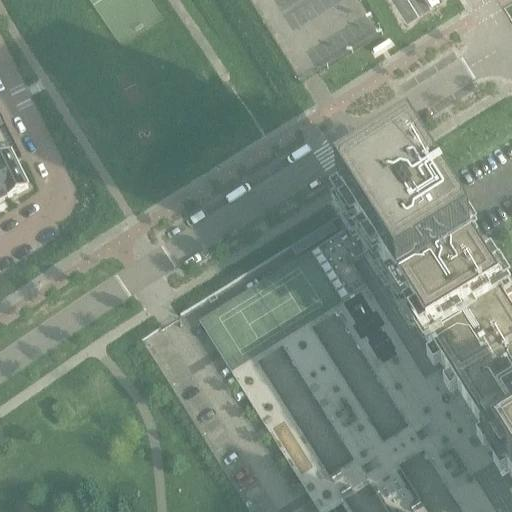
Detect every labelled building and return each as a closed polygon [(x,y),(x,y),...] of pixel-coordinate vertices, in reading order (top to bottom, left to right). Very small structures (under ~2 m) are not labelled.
[(391,40),(370,53),(374,60),(396,47),(391,40)] [(29,190),(6,144),(0,147),(0,183),(8,200),(29,190)] [(417,167),(376,193),(344,213),(511,479),(511,326),(498,305),(502,302),(417,167)] [(8,200),(0,183),(0,204),(8,200)] [(70,417),(62,405),(53,411),(61,423),(70,417)]
